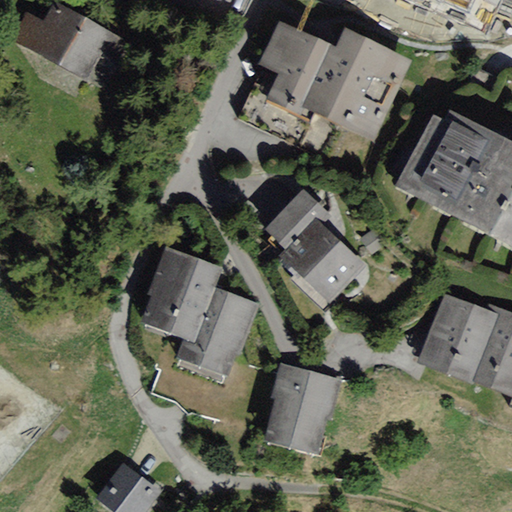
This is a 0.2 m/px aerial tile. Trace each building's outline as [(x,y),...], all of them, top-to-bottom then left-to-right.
[(511,0),(414,0),(511,25),(511,0)] [(27,22),(12,14),(0,36),(0,44),(84,89),(93,70),(102,73),(114,44),(37,3),(27,22)] [(318,55),(267,28),(248,67),(262,73),(247,101),(281,117),(287,107),(366,141),(402,67),(329,35),(318,55)] [(511,161),(433,118),(391,195),(511,259),(511,161)] [(318,218),(295,196),(253,233),(273,255),(269,259),(312,304),(351,267),(308,227),(318,218)] [(206,275),(156,257),(130,323),(170,337),(162,357),(219,382),(246,313),(198,294),(206,275)] [(477,317),(434,301),(401,365),(447,386),(450,380),(497,401),(511,372),(511,323),(480,310),(477,317)] [(323,389),(267,368),(241,441),(296,461),(323,389)] [(103,470),(76,500),(89,511),(118,511),(132,496),(103,470)]
